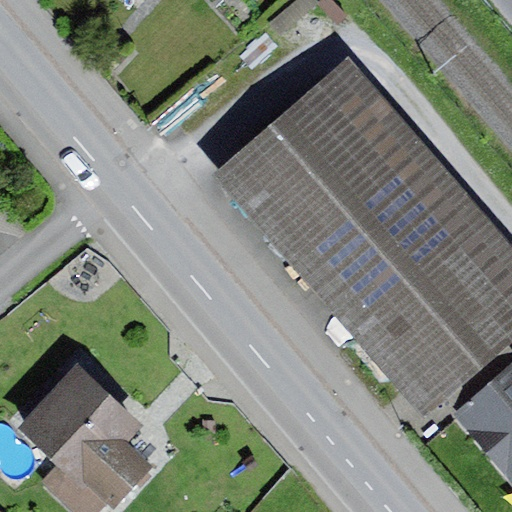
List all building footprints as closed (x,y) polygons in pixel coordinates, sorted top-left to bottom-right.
[(317,0),(297,0),(272,22),(283,35),(320,3),(317,0)] [(347,14),(332,0),(328,0),(321,7),(337,24),(347,14)] [(511,249),(348,60),(218,172),(425,410),(511,334),(511,249)] [(144,425),(78,363),(17,428),(56,465),(39,482),(70,511),(98,511),(108,500),(114,506),(119,500),(152,466),(127,443),(144,425)] [(511,363),(451,415),(511,487),(511,363)] [(108,500),(98,511),(132,511),(119,500),(114,506),(108,500)]
